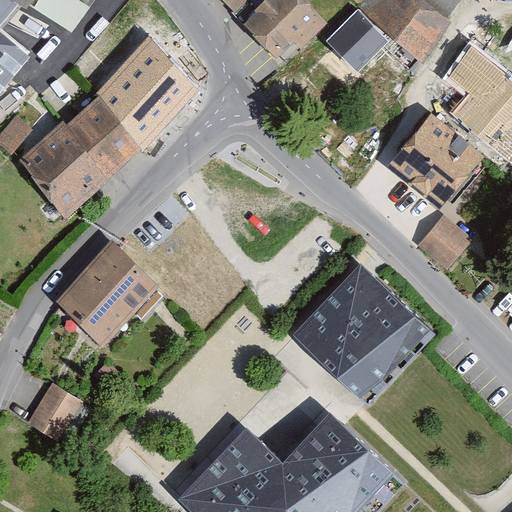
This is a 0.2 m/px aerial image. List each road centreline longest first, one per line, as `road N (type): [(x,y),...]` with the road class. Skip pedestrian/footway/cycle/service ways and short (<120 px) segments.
road 1 (residential): [(239,97),(511,365)]
road 2 (tertiary): [(0,376),(33,313),(239,97)]
